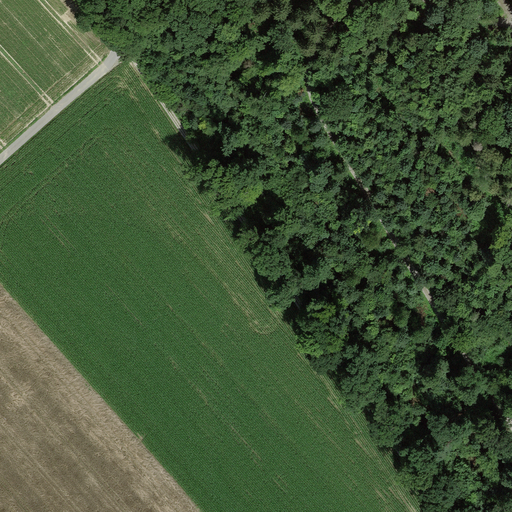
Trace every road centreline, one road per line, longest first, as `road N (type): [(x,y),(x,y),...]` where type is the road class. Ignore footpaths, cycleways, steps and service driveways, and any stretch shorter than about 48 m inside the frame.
road 1 (track): [(453,511),(126,36)]
road 2 (track): [(511,434),(317,102),(316,47),(340,0)]
road 3 (unclassified): [(96,0),(126,36),(122,47),(0,160)]
